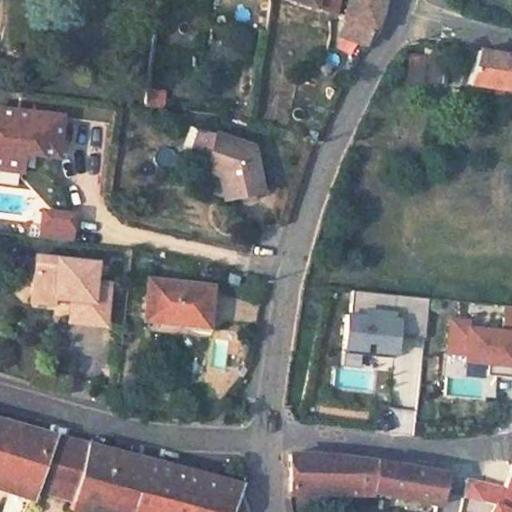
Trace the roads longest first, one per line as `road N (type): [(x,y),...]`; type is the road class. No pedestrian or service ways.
road 1 (tertiary): [(269,443),(291,265),(312,193),(356,91),(401,15)]
road 2 (residential): [(0,394),(80,420),(269,443)]
road 3 (residential): [(269,443),(441,452),(511,445)]
